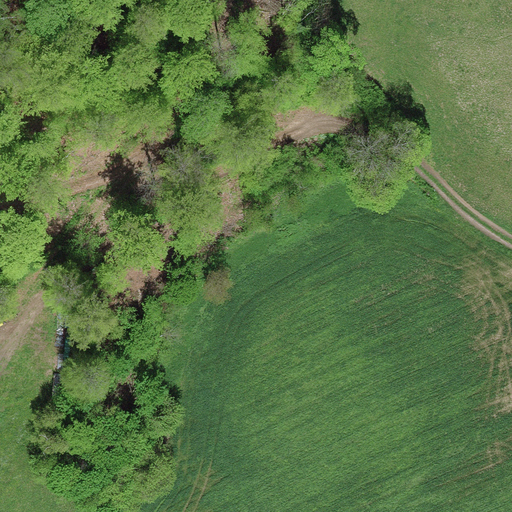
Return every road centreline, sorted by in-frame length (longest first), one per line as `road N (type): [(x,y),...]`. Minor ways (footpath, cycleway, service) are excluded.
road 1 (track): [(511,235),(352,130),(294,115),(0,204)]
road 2 (track): [(0,321),(201,180),(300,134),(341,125)]
